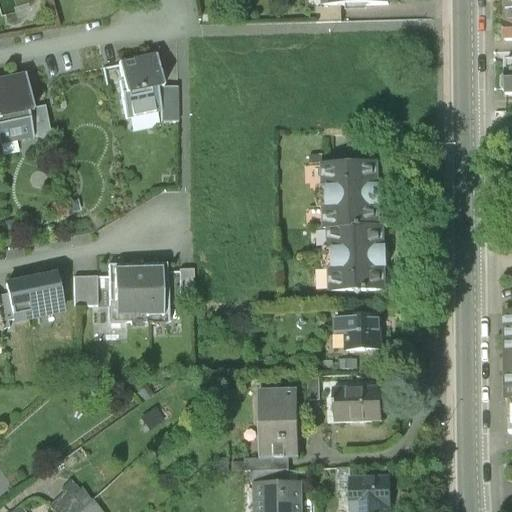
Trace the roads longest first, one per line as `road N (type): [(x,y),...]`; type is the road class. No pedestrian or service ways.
road 1 (secondary): [(469,511),(463,0)]
road 2 (residential): [(0,265),(166,222)]
road 3 (residential): [(0,52),(168,22)]
